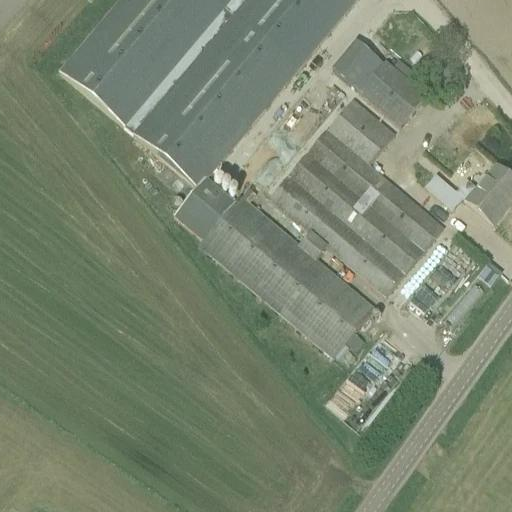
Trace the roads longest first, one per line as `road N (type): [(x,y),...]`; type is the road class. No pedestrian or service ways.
road 1 (tertiary): [(368,511),(511,309)]
road 2 (track): [(420,0),(511,112)]
